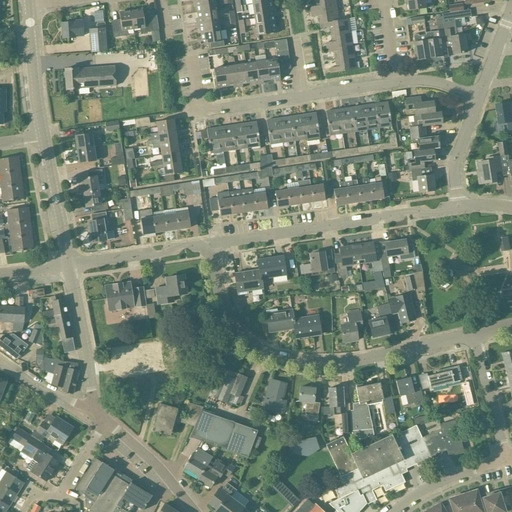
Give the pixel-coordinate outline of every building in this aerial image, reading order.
[(199,11),(216,9),(214,0),(208,0),(193,2),(194,7),(198,6),(199,11)] [(311,12),(336,8),(335,0),(315,0),(316,6),(310,7),(311,12)] [(424,0),(406,0),(404,0),(405,6),(407,5),(408,11),(426,8),(433,7),(433,6),(433,3),(425,4),(424,0)] [(254,14),(275,11),(275,7),(270,7),(269,1),(252,4),(254,14)] [(449,13),(458,11),(463,10),(462,3),(448,6),(449,13)] [(322,22),(338,20),(336,8),(311,12),(311,17),(318,16),(319,24),(322,23),(322,22)] [(130,11),(133,29),(140,28),(141,34),(159,31),(156,15),(149,16),(150,19),(144,20),(142,9),(130,11)] [(196,23),(218,20),(216,9),(199,11),(200,17),(195,18),(196,23)] [(133,29),(130,11),(119,12),(120,20),(121,23),(112,25),(114,37),(128,35),(127,30),(133,29)] [(255,25),(272,22),(272,16),(276,16),(275,11),(254,14),(255,25)] [(458,11),(449,13),(441,14),(442,17),(443,22),(444,31),(451,30),(450,20),(459,18),(458,11)] [(186,23),(195,21),(193,12),(184,13),(186,23)] [(411,25),(424,23),(423,16),(410,18),(411,25)] [(484,24),(483,17),(475,18),(476,25),(484,24)] [(331,35),(350,32),(348,19),(338,20),(322,22),(322,23),(323,28),(330,27),(331,35)] [(202,33),(219,30),(218,20),(196,23),(197,29),(201,28),(202,33)] [(62,38),(74,37),(83,36),(81,21),(73,21),(73,22),(61,23),(62,38)] [(96,29),(88,29),(90,53),(107,51),(106,41),(105,32),(105,30),(105,22),(97,23),(96,25),(96,29)] [(272,22),(255,25),(257,36),(278,32),(278,28),(273,28),(272,22)] [(219,30),(202,33),(203,38),(199,38),(200,44),(210,43),(211,48),(224,46),(224,40),(221,41),(219,30)] [(427,40),(429,58),(442,56),(441,50),(442,49),(446,48),(443,30),(433,32),(433,34),(426,35),(427,40)] [(326,48),(352,44),(350,32),(331,35),(332,42),(325,43),(326,48)] [(427,40),(426,35),(418,36),(418,34),(413,35),(414,42),(415,47),(414,48),(414,51),(415,52),(417,60),(429,58),(427,40)] [(464,38),(464,35),(450,37),(453,55),(467,53),(465,42),(467,41),(467,38),(464,38)] [(335,59),(354,57),(352,44),(326,48),(327,53),(334,52),(335,59)] [(354,57),(335,59),(336,67),(329,68),(330,73),(356,69),(354,57)] [(280,81),(279,71),(278,65),(277,59),(266,61),(269,78),(275,77),(275,82),(280,81)] [(263,79),(269,78),(266,61),(256,62),(259,84),(263,83),(263,79)] [(254,85),(259,84),(256,62),(245,64),(248,81),(254,80),(254,85)] [(242,82),(248,81),(245,64),(235,65),(238,87),(242,87),(242,82)] [(233,88),(238,87),(235,65),(224,67),(227,84),(233,83),(233,88)] [(116,86),(115,66),(77,68),(64,69),(66,90),(79,89),(116,86)] [(221,85),(227,84),(224,67),(213,68),(217,90),(222,90),(221,85)] [(435,113),(433,101),(421,102),(420,97),(405,98),(407,111),(414,110),(415,116),(421,115),(435,113)] [(375,104),(378,128),(387,127),(391,127),(387,102),(375,104)] [(511,129),(511,112),(510,103),(495,105),(498,124),(507,122),(508,130),(511,129)] [(366,130),(378,128),(375,104),(363,106),(366,130)] [(354,132),(366,130),(363,106),(350,108),(354,132)] [(342,134),(354,132),(350,108),(338,110),(342,134)] [(329,136),(342,134),(338,110),(326,111),(329,136)] [(410,134),(425,132),(425,126),(442,124),(440,112),(435,113),(421,115),(415,116),(413,116),(412,117),(413,123),(411,123),(411,127),(409,127),(410,134)] [(303,115),(307,139),(307,141),(320,139),(316,113),(303,115)] [(294,141),(307,139),(303,115),(291,117),(294,141)] [(158,133),(178,130),(177,125),(175,125),(174,119),(156,122),(150,123),(149,117),(134,119),(135,128),(149,126),(150,128),(157,127),(158,133)] [(282,143),(294,141),(291,117),(279,119),(282,143)] [(270,145),(282,143),(279,119),(266,121),(270,145)] [(106,131),(119,129),(118,121),(105,123),(106,131)] [(243,124),(247,148),(260,146),(256,122),(243,124)] [(235,150),(247,148),(243,124),(231,126),(235,150)] [(223,152),(235,150),(231,126),(219,128),(223,152)] [(219,128),(206,129),(208,138),(210,154),(210,156),(223,154),(223,153),(223,152),(219,128)] [(152,145),(177,141),(176,135),(179,134),(178,130),(158,133),(159,140),(151,141),(152,145)] [(77,149),(93,147),(92,140),(99,139),(98,132),(91,133),(75,136),(77,149)] [(381,144),(382,150),(395,149),(395,148),(398,148),(396,132),(389,133),(389,139),(388,140),(387,140),(386,142),(386,143),(381,144)] [(433,149),(439,148),(437,136),(426,138),(425,132),(410,134),(411,140),(412,140),(412,144),(418,143),(419,150),(433,149)] [(161,154),(181,151),(181,146),(178,147),(177,141),(152,145),(153,149),(160,148),(161,154)] [(497,143),(499,156),(506,155),(505,142),(497,143)] [(370,152),(382,150),(381,144),(369,146),(370,152)] [(357,154),(370,152),(369,146),(356,148),(357,154)] [(93,147),(77,149),(79,163),(95,160),(93,147)] [(132,148),(124,149),(125,159),(133,158),(132,148)] [(345,156),(357,154),(356,148),(344,150),(345,156)] [(434,161),(433,149),(419,150),(413,151),(414,159),(407,160),(408,170),(410,170),(424,168),(423,162),(434,161)] [(333,158),(345,156),(344,150),(332,152),(333,158)] [(163,165),(180,162),(179,156),(182,156),(181,151),(161,154),(162,161),(149,163),(150,167),(163,166),(163,165)] [(111,166),(124,164),(123,152),(115,153),(116,158),(110,159),(111,166)] [(309,155),(310,161),(323,159),(322,153),(309,155)] [(259,169),(266,168),(268,167),(267,161),(266,155),(259,156),(260,162),(249,164),(250,170),(256,169),(259,168),(259,169)] [(298,163),(310,161),(309,155),(297,157),(298,163)] [(354,164),(365,162),(364,156),(353,157),(354,164)] [(485,158),(486,160),(486,161),(485,161),(477,162),(478,170),(476,170),(478,184),(488,183),(489,185),(496,184),(496,182),(495,172),(501,171),(499,156),(485,158)] [(0,173),(20,171),(18,157),(0,158),(0,173)] [(286,165),(298,163),(297,157),(285,159),(286,165)] [(342,166),(354,164),(353,157),(341,159),(342,166)] [(267,161),(268,167),(271,167),(286,165),(285,159),(272,160),(267,161)] [(330,167),(342,166),(341,159),(329,161),(330,167)] [(163,166),(150,167),(150,171),(164,169),(165,176),(182,173),(185,173),(184,168),(181,168),(180,162),(163,165),(163,166)] [(238,172),(250,170),(249,164),(237,166),(238,172)] [(301,172),(308,171),(307,164),(295,166),(296,172),(296,173),(297,179),(302,178),(301,172)] [(226,174),(225,168),(221,168),(220,166),(212,168),(210,170),(211,175),(213,175),(213,176),(226,174)] [(226,174),(238,172),(237,166),(225,168),(226,174)] [(284,174),(296,173),(296,172),(295,166),(283,168),(284,174)] [(268,167),(266,168),(267,177),(284,174),(283,168),(272,170),(271,167),(268,167)] [(424,168),(410,170),(412,181),(417,180),(418,193),(434,191),(432,175),(431,175),(431,167),(424,168)] [(250,180),(267,177),(266,168),(259,169),(259,168),(256,169),(257,171),(257,172),(249,173),(250,180)] [(98,190),(104,189),(103,184),(97,185),(96,177),(103,176),(101,170),(87,172),(88,178),(81,179),(83,192),(98,190)] [(0,182),(1,188),(22,185),(20,171),(0,173),(0,182)] [(239,181),(250,180),(249,173),(238,175),(239,181)] [(227,183),(239,181),(238,175),(226,177),(227,183)] [(215,185),(227,183),(226,177),(214,178),(215,185)] [(369,185),(371,201),(383,199),(381,183),(380,177),(375,177),(375,184),(369,184),(369,185)] [(369,185),(369,184),(368,178),(362,179),(363,185),(357,186),(359,202),(371,201),(369,185)] [(310,186),(311,186),(310,180),(298,182),(299,188),(301,204),(313,202),(310,186)] [(357,186),(356,180),(351,181),(352,187),(345,188),(348,204),(359,202),(357,186)] [(172,191),(173,191),(184,189),(185,196),(193,195),(191,182),(171,185),(172,191)] [(301,204),(299,188),(298,188),(297,182),(287,184),(288,190),(287,190),(289,206),(301,204)] [(345,188),(344,182),(339,183),(340,189),(334,190),(333,186),(327,187),(329,200),(335,199),(336,206),(348,204),(345,188)] [(310,186),(313,202),(325,200),(322,184),(311,186),(310,186)] [(22,185),(1,188),(2,202),(23,199),(22,185)] [(173,195),(173,191),(172,191),(171,185),(160,187),(161,193),(160,193),(161,197),(173,195)] [(149,195),(160,193),(161,193),(160,187),(148,188),(149,195)] [(137,197),(149,195),(148,188),(136,190),(136,191),(128,192),(129,198),(137,197)] [(98,190),(83,192),(86,207),(92,206),(93,212),(107,209),(106,203),(105,195),(104,189),(98,190)] [(277,208),(289,206),(287,190),(275,192),(277,208)] [(253,195),(253,191),(240,193),(244,212),(255,211),(253,195)] [(232,214),(244,212),(240,193),(229,194),(230,198),(229,198),(232,214)] [(253,195),(255,211),(267,209),(265,193),(253,195)] [(232,214),(229,198),(218,200),(217,197),(209,199),(211,212),(219,210),(220,216),(232,214)] [(122,210),(131,208),(129,198),(121,200),(122,210)] [(9,224),(29,221),(28,207),(7,210),(9,224)] [(131,208),(122,210),(124,222),(133,220),(131,208)] [(105,233),(105,232),(107,231),(106,225),(107,225),(106,212),(91,214),(92,221),(88,222),(91,243),(106,240),(114,239),(113,231),(105,233)] [(176,214),(179,229),(190,228),(188,212),(176,214)] [(167,231),(179,229),(176,214),(164,215),(167,231)] [(155,233),(167,231),(164,215),(152,217),(155,233)] [(142,235),(155,233),(152,217),(140,219),(142,235)] [(10,238),(31,235),(29,221),(9,224),(10,238)] [(31,235),(10,238),(12,252),(33,250),(31,235)] [(507,237),(500,238),(499,238),(501,252),(510,251),(508,243),(507,237)] [(386,253),(380,254),(382,270),(383,272),(384,277),(390,276),(389,269),(387,256),(399,254),(400,260),(415,258),(412,244),(406,245),(405,240),(396,242),(396,239),(389,240),(389,243),(385,243),(386,253)] [(382,270),(380,254),(374,254),(372,243),(356,245),(359,264),(372,262),(373,273),(375,273),(375,278),(380,277),(380,272),(383,272),(382,270)] [(342,263),(338,264),(340,279),(348,277),(346,266),(359,264),(356,245),(340,248),(342,263)] [(311,265),(300,267),(301,273),(326,270),(327,273),(334,272),(332,259),(325,260),(324,253),(310,255),(311,265)] [(283,256),(257,260),(257,261),(259,270),(261,279),(286,275),(283,256)] [(443,272),(447,268),(446,263),(441,261),(437,264),(438,270),(443,272)] [(259,270),(234,274),(237,295),(248,293),(248,291),(263,289),(261,279),(259,270)] [(414,275),(405,277),(408,290),(417,288),(417,287),(425,286),(422,271),(414,273),(414,275)] [(157,304),(175,302),(174,296),(187,294),(184,275),(165,278),(166,287),(155,288),(157,304)] [(108,311),(134,307),(130,282),(104,286),(106,299),(108,311)] [(143,286),(134,288),(136,307),(146,305),(143,286)] [(32,297),(44,296),(43,289),(31,290),(32,297)] [(153,290),(145,291),(146,299),(155,297),(153,290)] [(503,292),(504,299),(504,301),(511,300),(510,291),(503,292)] [(389,303),(392,314),(398,313),(400,323),(415,320),(409,294),(389,299),(389,303)] [(53,310),(43,312),(43,315),(44,318),(54,316),(54,315),(57,315),(67,313),(66,310),(64,299),(59,299),(59,295),(51,297),(51,301),(53,310)] [(0,306),(0,321),(11,322),(13,323),(12,332),(22,332),(23,323),(24,307),(23,307),(23,297),(16,297),(15,307),(0,306)] [(380,319),(369,321),(373,338),(389,334),(386,320),(385,317),(392,316),(389,304),(377,307),(380,319)] [(293,320),(294,320),(292,309),(266,314),(269,333),(294,329),(293,320)] [(343,343),(357,341),(355,327),(363,326),(360,312),(348,314),(349,324),(341,325),(343,343)] [(55,319),(47,321),(48,328),(59,326),(69,324),(67,313),(57,315),(54,315),(54,316),(54,317),(55,319)] [(294,329),(295,339),(321,335),(317,316),(294,320),(293,320),(294,329)] [(62,339),(72,337),(69,324),(59,326),(59,327),(62,339)] [(35,330),(30,343),(43,347),(42,332),(35,330)] [(28,346),(14,334),(11,334),(7,339),(3,336),(0,339),(0,345),(17,359),(23,352),(28,346)] [(72,337),(62,339),(64,353),(75,351),(72,337)] [(504,366),(511,363),(511,351),(501,354),(504,366)] [(43,358),(42,367),(53,370),(53,368),(56,368),(58,369),(57,372),(67,375),(65,383),(75,386),(79,371),(67,368),(64,367),(65,362),(43,358)] [(435,375),(427,376),(430,388),(462,380),(458,366),(437,371),(437,374),(435,375)] [(73,394),(75,386),(65,383),(67,375),(57,372),(58,369),(53,368),(53,370),(43,367),(42,367),(42,371),(53,375),(51,385),(62,388),(61,391),(73,394)] [(235,380),(218,373),(208,396),(225,404),(229,394),(238,397),(247,377),(237,373),(235,380)] [(410,377),(396,381),(399,396),(406,395),(408,404),(422,401),(419,388),(413,389),(412,387),(410,377)] [(282,413),(285,402),(281,401),(285,384),(270,380),(263,408),(282,413)] [(353,410),(350,410),(350,413),(352,433),(352,440),(363,439),(373,435),(367,403),(382,400),(385,415),(395,412),(391,395),(382,397),(380,382),(363,386),(362,384),(356,386),(356,387),(355,387),(358,402),(352,404),(353,410)] [(468,382),(461,384),(463,394),(470,392),(468,382)] [(300,387),(298,401),(306,402),(306,403),(305,409),(307,409),(307,414),(306,420),(313,421),(318,422),(319,415),(320,403),(313,403),(313,402),(315,389),(300,387)] [(342,388),(329,389),(330,407),(333,407),(334,415),(340,414),(339,406),(343,406),(342,388)] [(159,404),(152,431),(159,433),(159,434),(160,434),(160,433),(170,436),(172,427),(174,427),(176,421),(194,425),(202,405),(187,401),(183,416),(176,414),(177,409),(159,404)] [(260,417),(262,411),(251,406),(248,412),(260,417)] [(183,468),(199,477),(200,477),(207,465),(212,457),(218,447),(227,420),(202,411),(191,437),(203,442),(204,442),(199,449),(198,449),(195,454),(193,452),(183,468)] [(350,413),(340,413),(342,433),(344,433),(352,432),(350,413)] [(34,430),(30,436),(41,443),(45,436),(48,439),(49,437),(55,440),(62,444),(72,427),(56,417),(51,426),(43,421),(36,431),(36,432),(34,430)] [(236,423),(227,420),(218,447),(226,450),(248,458),(257,431),(236,423)] [(440,429),(421,438),(424,443),(430,457),(443,450),(445,450),(446,450),(448,457),(449,457),(451,456),(464,452),(463,450),(462,444),(461,444),(455,420),(454,420),(439,424),(440,429)] [(343,437),(325,445),(329,453),(331,458),(336,468),(339,474),(336,476),(338,481),(332,484),(338,498),(328,503),(336,511),(334,511),(358,511),(364,505),(366,505),(376,500),(372,490),(382,485),(385,491),(404,482),(405,482),(400,471),(403,470),(407,468),(415,464),(416,464),(417,466),(431,459),(432,459),(430,457),(424,443),(421,438),(416,427),(416,426),(416,425),(399,433),(392,436),(391,435),(350,454),(343,437)] [(44,445),(41,443),(30,436),(18,428),(11,439),(23,446),(20,452),(32,460),(32,459),(33,459),(27,469),(30,471),(46,481),(58,462),(40,451),(43,445),(44,445)] [(292,438),(291,453),(315,453),(315,439),(292,438)] [(200,477),(199,477),(198,480),(210,487),(216,478),(219,480),(222,474),(228,478),(235,467),(227,463),(226,464),(217,459),(216,460),(212,457),(207,465),(200,477)] [(112,511),(131,483),(110,469),(110,468),(95,458),(75,489),(85,495),(85,507),(89,510),(88,511),(112,511)] [(0,480),(0,484),(16,495),(24,483),(6,472),(0,480)] [(131,483),(112,511),(128,511),(127,511),(132,504),(142,511),(152,496),(131,483)] [(249,511),(244,508),(231,498),(237,490),(226,483),(221,490),(219,488),(208,503),(216,509),(213,511),(249,511)] [(0,501),(9,507),(16,495),(0,484),(0,501)] [(487,493),(480,489),(478,489),(449,498),(440,503),(424,511),(504,511),(503,506),(505,505),(504,499),(501,499),(499,492),(499,491),(498,489),(487,493)] [(323,511),(315,504),(313,505),(307,499),(302,504),(295,511),(323,511)] [(0,511),(5,511),(9,507),(0,501),(0,511)]
